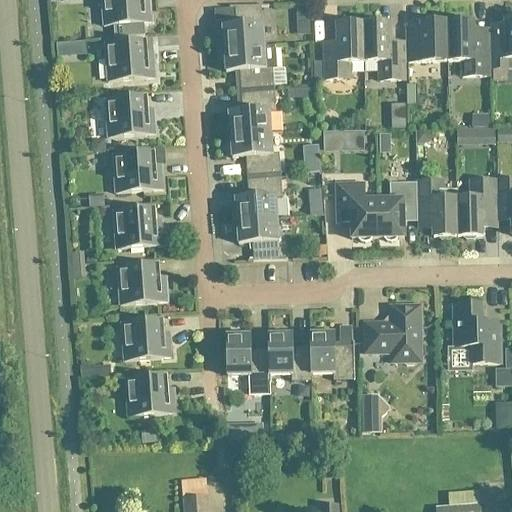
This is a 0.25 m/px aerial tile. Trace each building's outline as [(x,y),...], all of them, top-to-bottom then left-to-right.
[(101,0),(103,28),(144,25),(152,25),(151,15),(149,0),(101,0)] [(241,8),(235,8),(236,27),(222,28),(223,38),(220,39),(221,51),(264,48),(263,25),(262,25),(261,9),(241,8)] [(511,15),(508,16),(508,22),(505,22),(505,31),(502,34),(492,34),(492,70),(507,70),(507,60),(511,60),(511,15)] [(448,63),(447,23),(421,24),(421,30),(407,30),(408,64),(448,63)] [(447,23),(448,63),(462,63),(462,78),(488,78),(487,31),(473,31),(473,23),(447,23)] [(364,64),(363,25),(337,26),(338,52),(324,53),(325,81),(350,81),(349,64),(364,64)] [(363,25),(364,64),(379,63),(379,83),(404,82),(403,47),(393,48),(390,44),(389,25),(363,25)] [(146,42),(105,45),(108,84),(145,81),(156,81),(155,71),(154,55),(147,55),(146,42)] [(264,48),(221,51),(222,64),(225,63),(226,73),(239,72),(241,91),(274,88),(273,72),(278,71),(276,50),(275,50),(275,47),(264,48)] [(400,84),(399,106),(412,106),(412,84),(400,84)] [(227,137),(271,134),(269,113),(276,113),(274,93),(241,95),(242,114),(229,115),(229,124),(226,125),(227,137)] [(105,101),(108,140),(148,137),(156,137),(156,127),(155,127),(154,111),(148,112),(147,98),(105,101)] [(509,130),(496,130),(496,143),(510,143),(509,130)] [(430,131),(415,132),(416,145),(430,145),(430,131)] [(271,134),(227,137),(228,150),(231,150),(232,159),(246,158),(247,177),(280,174),(279,154),(272,155),(271,134)] [(105,140),(93,141),(94,153),(106,152),(105,140)] [(154,154),(113,157),(116,195),(153,193),(164,192),(163,183),(162,167),(155,167),(154,154)] [(234,223),(277,220),(276,200),(283,199),(281,179),(247,181),(249,200),(235,201),(236,211),(233,211),(234,223)] [(511,237),(511,181),(497,182),(498,229),(498,213),(511,212),(511,237)] [(498,229),(497,182),(469,182),(470,200),(458,200),(458,192),(457,192),(458,238),(463,238),(466,241),(474,241),(477,238),(482,238),(482,229),(498,229)] [(458,238),(457,192),(445,192),(445,183),(417,184),(417,222),(418,222),(418,231),(433,230),(433,239),(438,239),(442,242),(449,242),(453,238),(458,238)] [(417,222),(417,184),(389,185),(390,202),(377,202),(378,240),(384,240),(387,243),(391,244),(395,243),(397,240),(404,240),(404,223),(406,220),(416,220),(416,222),(417,222)] [(378,240),(377,202),(364,202),(364,186),(337,186),(337,225),(351,225),(352,241),(358,240),(361,243),(365,244),(369,243),(372,240),(378,240)] [(89,196),(89,209),(105,208),(104,195),(89,196)] [(155,210),(113,213),(116,251),(153,249),(164,248),(164,239),(163,239),(162,223),(156,223),(155,210)] [(279,242),(277,220),(234,223),(235,236),(238,236),(238,245),(252,244),(253,263),(280,262),(278,242),(279,242)] [(86,280),(84,254),(71,255),(73,281),(86,280)] [(159,266),(117,269),(120,307),(157,305),(158,305),(168,304),(168,295),(167,295),(166,279),(160,279),(159,266)] [(453,307),(454,349),(447,349),(447,374),(472,374),(472,366),(501,366),(500,323),(482,324),(482,303),(478,299),(471,299),(467,303),(467,306),(453,307)] [(391,325),(365,325),(365,355),(391,355),(392,364),(403,364),(406,367),(415,367),(418,364),(421,364),(421,360),(425,357),(424,348),(421,345),(420,308),(390,308),(391,325)] [(163,322),(121,325),(124,363),(164,360),(164,361),(172,360),(172,350),(171,351),(170,335),(164,335),(163,322)] [(312,376),(313,376),(333,375),(333,382),(353,382),(355,382),(354,348),(334,349),(334,335),(334,332),(320,332),(321,335),(311,335),(311,349),(312,349),(312,376)] [(312,349),(311,349),(292,349),(292,336),(292,333),(278,333),(279,336),(269,336),(269,350),(270,350),(270,377),(271,377),(291,376),(291,383),(311,382),(311,383),(313,383),(313,376),(312,376),(312,349)] [(270,350),(269,350),(250,350),(250,337),(250,334),(237,334),(237,337),(227,337),(227,377),(249,377),(249,384),(249,398),(270,397),(270,384),(271,384),(271,377),(270,377),(270,350)] [(511,383),(511,354),(504,354),(504,371),(500,371),(500,384),(511,383)] [(80,367),(81,379),(112,376),(111,366),(95,367),(94,366),(80,367)] [(167,378),(125,381),(128,419),(165,416),(166,417),(176,416),(176,406),(175,406),(174,390),(168,391),(167,378)] [(378,398),(361,398),(361,436),(382,436),(382,420),(389,414),(389,410),(378,398)] [(204,437),(215,436),(214,423),(203,423),(204,437)] [(231,470),(229,448),(215,449),(217,471),(231,470)] [(447,495),(448,509),(436,509),(435,511),(480,511),(480,506),(479,493),(447,495)] [(208,511),(207,499),(183,501),(184,511),(208,511)]
